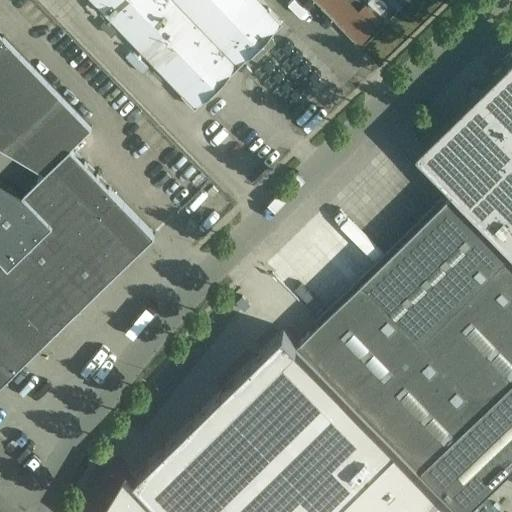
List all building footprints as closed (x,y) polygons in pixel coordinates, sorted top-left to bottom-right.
[(239,64),(176,0),(93,0),(110,17),(101,25),(112,36),(120,27),(196,106),(239,64)] [(176,0),(239,64),(249,54),(257,59),(275,42),(271,33),(282,22),(260,0),(176,0)] [(47,11),(67,33),(75,26),(55,4),(47,11)] [(403,29),(413,20),(398,4),(388,13),(403,29)] [(0,71),(19,53),(0,32),(0,71)] [(19,53),(0,71),(0,145),(45,173),(25,192),(0,177),(0,385),(95,293),(108,280),(156,234),(71,147),(92,127),(19,53)] [(465,511),(466,511),(511,468),(511,57),(417,150),(424,158),(455,189),(300,341),(456,502),(465,511)] [(125,101),(109,118),(124,132),(140,115),(125,101)] [(126,465),(97,511),(445,511),(456,502),(300,341),(296,345),(281,330),(134,474),(126,465)]
